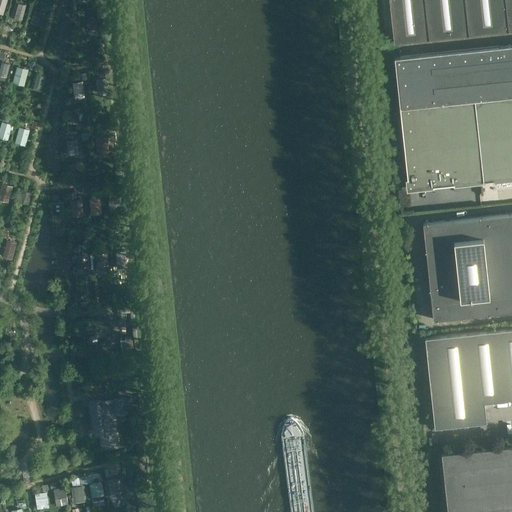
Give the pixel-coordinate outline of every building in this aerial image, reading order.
[(511,0),(388,0),(393,43),(511,29),(511,0)] [(23,20),(27,5),(16,2),(11,17),(23,20)] [(42,27),(47,9),(35,6),(30,23),(42,27)] [(87,19),(88,34),(99,33),(99,18),(87,19)] [(511,44),(416,55),(394,57),(399,107),(408,188),(511,177),(511,44)] [(0,78),(8,80),(10,62),(0,60),(0,78)] [(30,69),(20,64),(14,79),(24,84),(30,69)] [(43,91),(48,74),(38,72),(33,88),(43,91)] [(109,93),(107,77),(97,78),(99,94),(109,93)] [(84,80),(73,81),(75,96),(85,95),(84,80)] [(0,136),(9,139),(13,123),(3,120),(0,129),(0,136)] [(26,146),(31,130),(20,127),(15,142),(26,146)] [(110,138),(99,138),(99,154),(110,154),(110,138)] [(79,139),(69,139),(70,154),(80,154),(79,139)] [(0,199),(9,201),(13,185),(2,182),(0,190),(0,199)] [(32,189),(21,187),(18,200),(30,202),(32,189)] [(102,197),(90,197),(90,211),(102,211),(102,197)] [(83,214),(82,199),(71,200),(72,215),(83,214)] [(64,200),(52,201),(53,214),(64,214),(64,200)] [(511,213),(422,223),(433,319),(511,311),(511,213)] [(0,256),(13,260),(17,247),(4,243),(0,255),(0,256)] [(117,267),(127,267),(127,250),(116,250),(117,267)] [(110,253),(98,253),(98,271),(110,270),(110,253)] [(70,254),(57,254),(57,273),(70,273),(70,254)] [(77,254),(78,271),(89,270),(89,254),(77,254)] [(125,305),(125,312),(131,312),(131,318),(136,318),(135,305),(125,305)] [(511,400),(511,328),(424,338),(434,428),(485,423),(483,403),(511,400)] [(136,353),(134,336),(123,337),(124,354),(136,353)] [(118,447),(115,415),(127,413),(125,398),(113,399),(114,405),(102,406),(101,400),(89,401),(92,431),(96,430),(97,436),(100,436),(101,449),(118,447)] [(511,511),(511,444),(440,452),(446,511),(511,511)] [(74,486),(93,481),(91,473),(72,478),(74,486)] [(122,478),(110,479),(111,495),(123,494),(122,478)] [(101,495),(99,482),(91,483),(93,496),(101,495)] [(57,505),(69,504),(67,487),(55,488),(57,505)] [(86,487),(73,487),(73,500),(86,500),(86,487)] [(38,508),(50,507),(48,490),(35,492),(38,508)]
